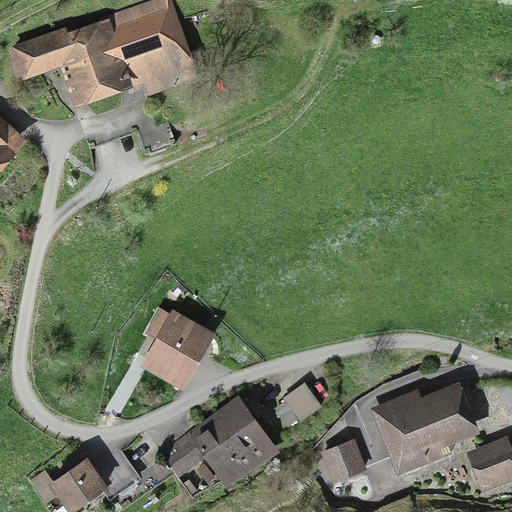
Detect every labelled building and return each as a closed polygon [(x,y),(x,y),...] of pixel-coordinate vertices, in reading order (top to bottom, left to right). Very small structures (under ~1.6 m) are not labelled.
[(173,0),(155,0),(9,50),(21,86),(62,72),(73,104),(143,80),(149,95),(200,78),(173,0)] [(145,98),(83,119),(92,147),(139,131),(146,154),(177,143),(169,119),(154,124),(145,98)] [(0,169),(20,145),(0,128),(0,169)] [(212,341),(170,317),(137,372),(179,396),(212,341)] [(458,384),(373,415),(393,469),(478,438),(458,384)] [(303,390),(280,404),(296,429),(319,414),(303,390)] [(226,485),(273,451),(237,401),(164,452),(168,458),(174,467),(181,476),(206,458),(226,485)] [(511,456),(507,444),(467,459),(481,496),(511,484),(511,456)] [(354,446),(319,459),(331,490),(366,477),(354,446)] [(82,462),(43,489),(58,511),(70,511),(105,489),(117,507),(171,470),(164,460),(136,479),(117,450),(87,470),(82,462)]
